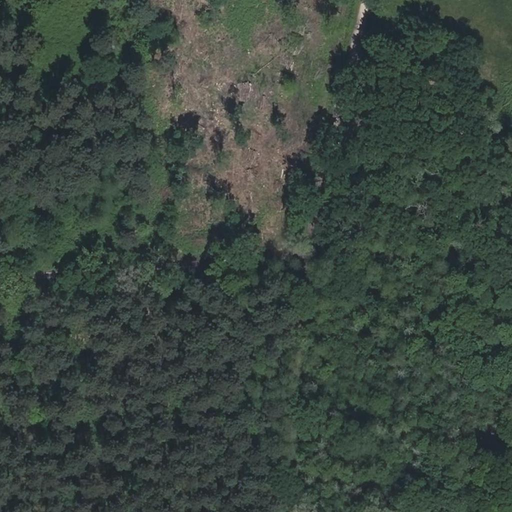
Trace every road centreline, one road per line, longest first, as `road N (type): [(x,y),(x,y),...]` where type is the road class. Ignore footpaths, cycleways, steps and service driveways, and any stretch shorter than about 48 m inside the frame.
road 1 (track): [(357,0),(290,415),(306,511)]
road 2 (track): [(311,252),(0,275)]
